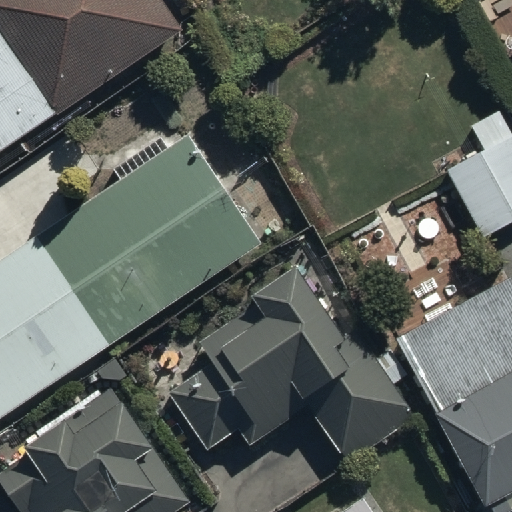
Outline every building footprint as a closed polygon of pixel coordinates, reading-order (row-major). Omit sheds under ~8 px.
[(154,0),(0,0),(0,169),(186,44),(154,0)] [(511,234),(511,144),(499,121),(475,135),(489,160),(448,183),(485,250),(511,234)] [(0,433),(263,255),(190,148),(170,161),(162,149),(115,180),(123,191),(0,274),(0,433)] [(294,270),(202,335),(215,354),(167,388),(205,442),(238,419),(250,437),(309,396),(347,451),(413,405),(356,324),(340,335),(294,270)] [(511,511),(511,297),(510,293),(402,354),(445,431),(434,437),(476,511),(511,511)] [(62,420),(66,426),(0,470),(0,478),(22,511),(169,511),(189,498),(110,388),(62,420)]
